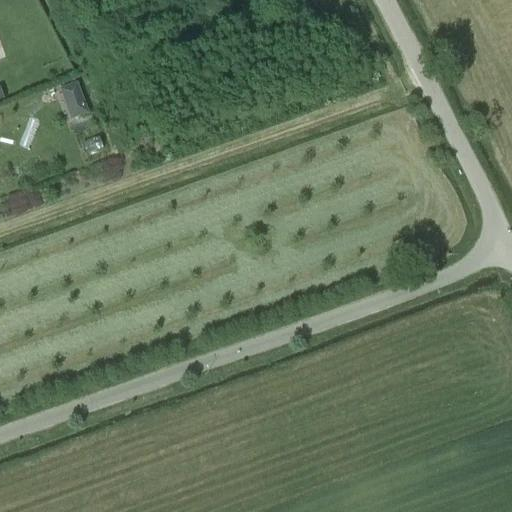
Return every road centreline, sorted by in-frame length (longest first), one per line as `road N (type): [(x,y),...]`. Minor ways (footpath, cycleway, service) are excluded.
road 1 (unclassified): [(0,433),(508,248)]
road 2 (unclassified): [(508,248),(385,0)]
